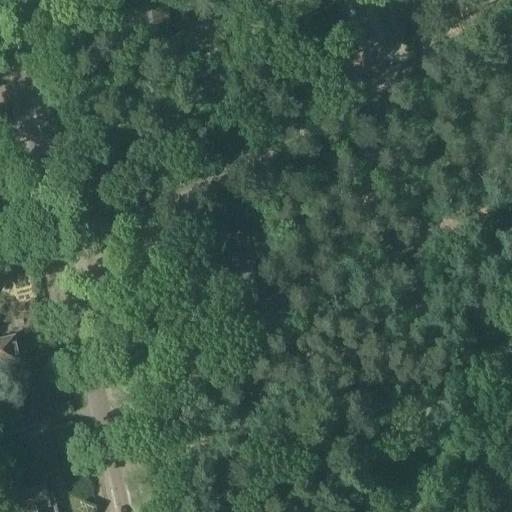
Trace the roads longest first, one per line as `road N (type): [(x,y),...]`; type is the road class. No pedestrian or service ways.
road 1 (residential): [(127,511),(0,2)]
road 2 (unknown): [(263,511),(511,354)]
road 3 (track): [(418,511),(511,435)]
